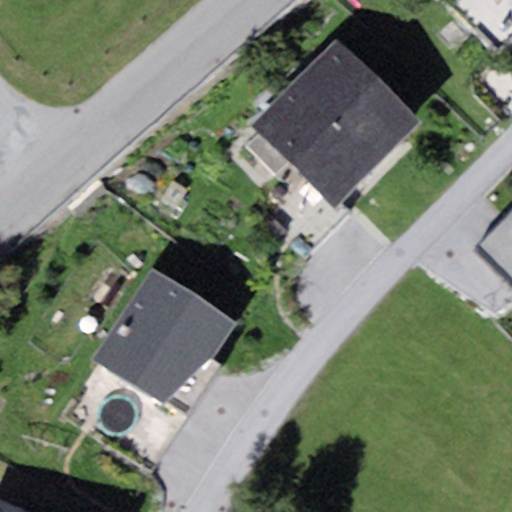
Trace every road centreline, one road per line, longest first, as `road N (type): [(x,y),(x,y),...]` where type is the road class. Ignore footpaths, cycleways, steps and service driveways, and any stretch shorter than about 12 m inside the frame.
road 1 (residential): [(203,511),(321,343),(511,145)]
road 2 (residential): [(252,0),(0,218)]
